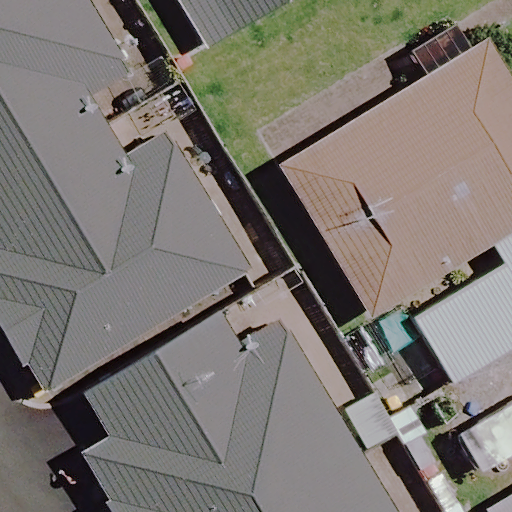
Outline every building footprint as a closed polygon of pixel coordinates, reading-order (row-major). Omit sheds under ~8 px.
[(0,0),(0,340),(33,397),(242,273),(162,138),(113,167),(76,103),(126,74),(82,0),(0,0)] [(161,0),(196,59),(298,0),(161,0)] [(444,390),(511,348),(511,106),(458,20),(394,59),(412,88),(272,175),(365,325),(393,307),(444,390)] [(392,511),(280,321),(231,350),(212,319),(75,400),(102,445),(73,462),(102,511),(392,511)] [(511,511),(511,503),(497,511),(511,511)]
